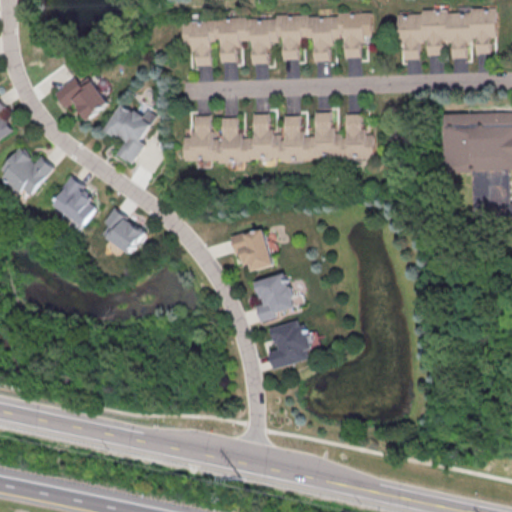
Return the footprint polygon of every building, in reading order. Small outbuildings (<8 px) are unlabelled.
[(397,15),(421,14),(421,10),(444,9),(444,13),(469,12),(469,9),(494,8),(495,38),(490,38),(491,53),(475,54),(474,42),(465,42),(466,57),(450,58),(450,42),(441,42),(441,54),(425,55),(425,40),(417,40),(418,59),(401,59),(401,45),(398,45),(397,15)] [(370,12),(338,12),(338,16),(307,17),(307,14),(276,15),(276,18),(245,19),(245,15),(214,16),(214,20),(181,20),(182,49),(189,49),(189,53),(193,53),(193,67),(211,66),(211,39),(218,39),(219,63),(235,62),(235,49),(239,49),(239,40),(250,40),(251,64),(266,63),(266,50),(270,50),(270,42),(276,42),(276,35),(282,35),(282,59),(297,58),(296,44),(301,43),(301,37),(312,37),(313,60),(328,60),(327,45),(331,44),(331,39),(339,39),(338,33),(344,33),(345,57),(360,57),(360,43),(363,43),(363,37),(370,36),(370,12)] [(55,92),(66,108),(75,101),(88,119),(111,102),(91,75),(83,82),(78,75),(55,92)] [(0,139),(14,131),(2,112),(9,108),(0,93),(0,139)] [(133,162),(160,114),(141,103),(137,110),(122,101),(106,130),(124,140),(117,153),(133,162)] [(511,169),(509,169),(510,205),(511,205),(511,216),(510,217),(473,219),(471,171),(449,172),(448,163),(446,163),(444,129),(446,129),(446,114),(511,111),(511,169)] [(374,158),(342,160),(342,156),(311,157),(312,160),(280,161),(280,157),(250,158),(250,162),(218,163),(218,160),(185,161),(184,131),(191,131),(191,127),(194,127),(193,114),(210,114),(211,130),(213,130),(213,142),(223,142),(222,117),(237,116),(237,130),(241,129),(241,138),(254,138),(253,113),(268,113),(268,126),(273,126),(273,134),(279,134),(280,140),(285,140),(284,116),(298,116),(299,131),(303,131),(303,137),(316,137),(315,113),(329,113),(330,128),(334,128),(334,133),(342,133),(342,139),(348,139),(347,114),(362,114),(363,127),(366,127),(366,134),(374,134),(374,158)] [(0,170),(0,172),(29,198),(56,166),(42,154),(36,161),(20,147),(0,170)] [(86,225),(99,204),(90,199),(96,190),(72,175),(53,204),(86,225)] [(131,253),(148,230),(116,207),(99,230),(131,253)] [(253,270),(274,265),(265,227),(233,234),(240,264),(251,261),(253,270)] [(257,279),(262,301),(257,302),(262,320),(299,310),(289,271),(257,279)] [(315,357),(304,317),(272,326),(278,348),(270,350),(275,368),(315,357)]
